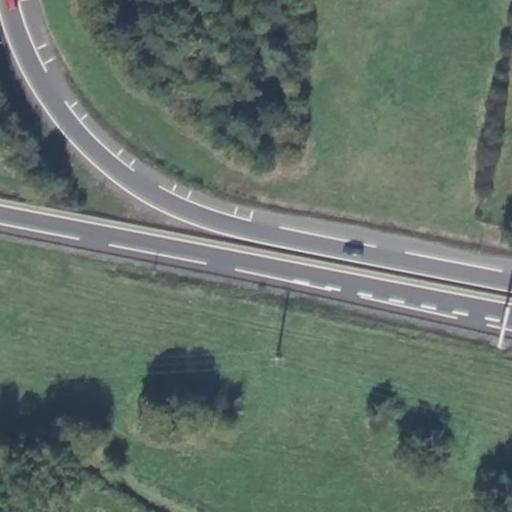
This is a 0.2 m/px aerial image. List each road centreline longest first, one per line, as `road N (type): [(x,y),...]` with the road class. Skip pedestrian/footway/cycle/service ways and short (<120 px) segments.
road 1 (trunk): [(511,278),(257,225),(160,187),(112,155),(72,114),(42,70),(14,0)]
road 2 (trunk): [(0,213),(508,316)]
